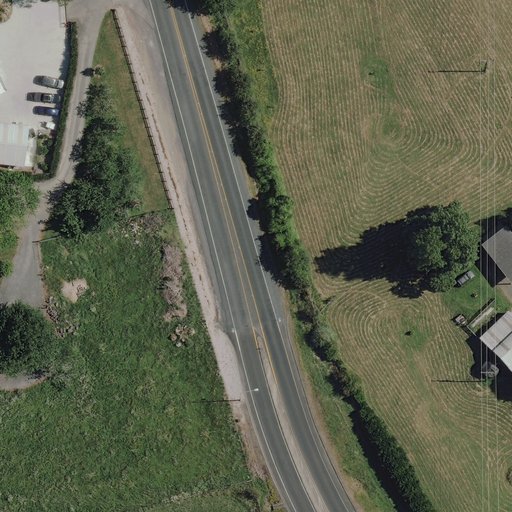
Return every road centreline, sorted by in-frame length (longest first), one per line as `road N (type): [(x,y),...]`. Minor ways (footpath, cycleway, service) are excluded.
road 1 (tertiary): [(242,264),(168,0)]
road 2 (tertiary): [(242,264),(310,460),(338,511)]
road 3 (tertiary): [(307,511),(261,396),(242,264)]
